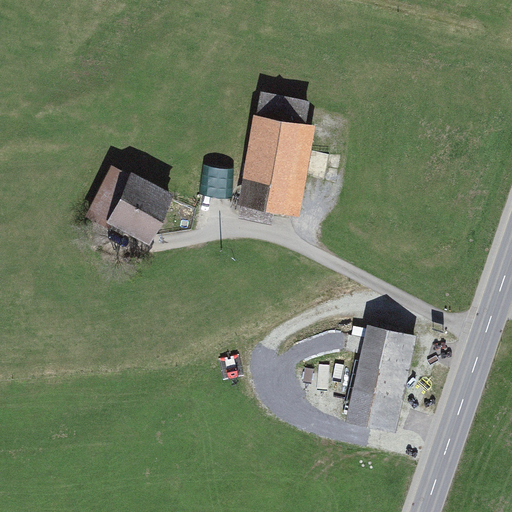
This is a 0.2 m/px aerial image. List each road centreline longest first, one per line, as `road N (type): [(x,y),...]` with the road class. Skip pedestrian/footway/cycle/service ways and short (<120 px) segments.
road 1 (track): [(482,339),(263,232),(221,230),(156,243)]
road 2 (secondary): [(424,511),(511,254)]
